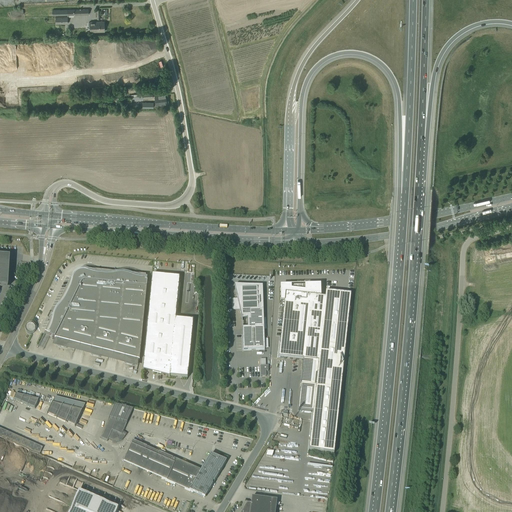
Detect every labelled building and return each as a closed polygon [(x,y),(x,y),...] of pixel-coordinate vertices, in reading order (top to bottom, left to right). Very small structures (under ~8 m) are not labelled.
[(104,22),(89,22),(90,33),(104,32),(104,22)] [(139,101),(140,95),(136,95),(136,93),(133,93),(132,96),(130,95),(130,101),(139,101)] [(165,95),(154,96),(155,106),(166,105),(165,95)] [(0,287),(7,289),(9,258),(3,257),(0,256),(0,287)] [(51,319),(45,333),(50,335),(49,337),(54,340),(54,339),(56,340),(52,348),(138,369),(139,361),(146,288),(147,283),(148,277),(130,275),(130,277),(129,277),(127,276),(126,276),(124,276),(122,275),(121,275),(120,275),(119,276),(116,276),(117,274),(87,270),(87,271),(87,273),(85,272),(80,273),(78,274),(76,275),(74,279),(73,281),(71,280),(71,279),(57,307),(58,307),(60,308),(59,308),(58,309),(57,310),(57,311),(56,312),(56,313),(55,315),(54,317),(54,318),(54,320),(51,319)] [(144,371),(168,377),(168,378),(170,378),(170,377),(187,379),(193,321),(175,320),(179,278),(178,278),(178,279),(153,277),(153,276),(152,276),(143,372),(144,372),(144,371)] [(249,286),(234,286),(242,320),(243,351),(264,350),(262,287),(257,287),(256,285),(249,285),(249,286)] [(347,329),(351,295),(325,292),(325,298),(321,298),(320,286),(305,286),(305,290),(298,289),(298,296),(310,297),(303,361),(304,361),(298,412),(313,413),(309,453),(334,455),(347,329)] [(285,297),(278,358),(303,361),(310,297),(298,296),(298,289),(281,287),(281,292),(280,292),(280,298),(281,298),(281,297),(285,297)] [(35,328),(32,320),(24,324),(28,331),(35,328)] [(269,371),(270,366),(261,366),(262,377),(267,377),(267,372),(269,371)] [(16,394),(13,399),(34,409),(38,400),(16,394)] [(47,414),(75,427),(82,411),(52,403),(47,414)] [(110,417),(100,438),(107,441),(108,440),(113,443),(114,443),(115,443),(116,443),(117,443),(118,443),(119,442),(120,442),(121,442),(122,441),(123,440),(127,435),(123,432),(127,422),(110,417)] [(0,429),(0,437),(40,455),(42,449),(0,429)] [(132,441),(123,462),(205,498),(226,462),(211,453),(202,469),(132,441)] [(272,454),(260,478),(265,479),(264,487),(263,489),(277,491),(279,492),(289,493),(291,494),(303,496),(305,492),(307,477),(308,476),(309,464),(305,462),(277,458),(278,455),(272,454)] [(78,492),(69,511),(116,511),(118,509),(78,492)] [(275,511),(277,502),(272,501),(272,500),(251,498),(250,504),(250,506),(248,505),(247,506),(243,511),(275,511)] [(178,511),(183,511),(188,501),(183,500),(178,511)]
